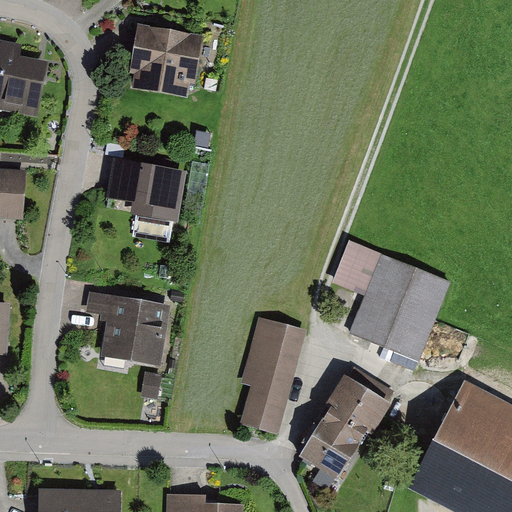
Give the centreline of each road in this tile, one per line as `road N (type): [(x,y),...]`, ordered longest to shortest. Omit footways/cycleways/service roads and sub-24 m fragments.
road 1 (residential): [(38,441),(55,251),(84,74),(71,38),(50,17),(0,2)]
road 2 (track): [(271,459),(292,437),(323,291),(427,0)]
road 3 (residential): [(302,511),(271,459),(240,449),(38,441)]
